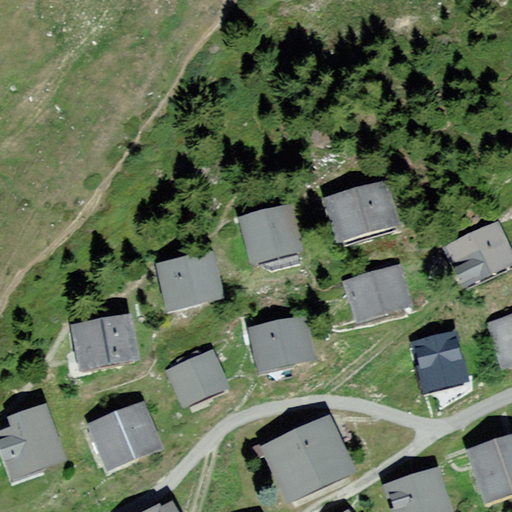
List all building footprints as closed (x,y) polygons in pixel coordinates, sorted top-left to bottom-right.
[(342,241),(384,228),(392,225),(387,208),(381,189),(331,203),(342,241)] [(287,213),(245,224),(255,260),(296,249),(287,213)] [(468,243),(456,249),(449,252),(452,258),(459,272),(469,267),(475,278),(511,262),(496,230),(478,238),(475,233),(465,238),(468,243)] [(208,260),(163,271),(171,307),(217,297),(208,260)] [(394,271),(350,284),(361,318),(405,306),(394,271)] [(511,322),(494,328),(505,364),(511,361),(511,322)] [(127,323),(77,331),(80,348),(86,347),(90,366),(133,359),(127,323)] [(301,324),(256,333),(254,328),(247,329),(250,343),(257,342),(262,368),(308,359),(301,324)] [(432,350),(418,353),(426,388),(463,379),(454,344),(452,344),(450,338),(437,342),(431,344),(432,350)] [(221,387),(209,359),(205,350),(197,353),(188,357),(178,362),(179,372),(174,374),(186,402),(221,387)] [(41,412),(24,419),(14,422),(20,438),(4,443),(15,475),(58,460),(47,429),(41,412)] [(140,412),(95,429),(109,463),(134,453),(135,455),(154,448),(140,412)] [(355,473),(328,416),(260,447),(287,504),(355,473)] [(511,437),(467,452),(470,462),(477,460),(489,498),(511,490),(511,437)] [(445,511),(434,476),(389,491),(396,511),(401,509),(402,511),(445,511)]
